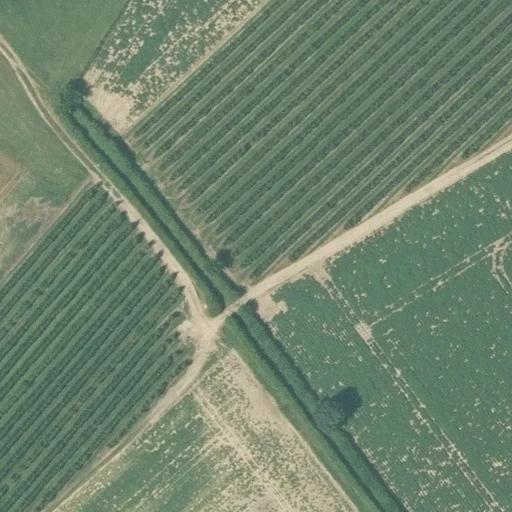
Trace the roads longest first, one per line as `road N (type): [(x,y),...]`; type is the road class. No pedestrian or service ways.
road 1 (track): [(385,511),(39,86),(0,50)]
road 2 (track): [(511,136),(226,312)]
